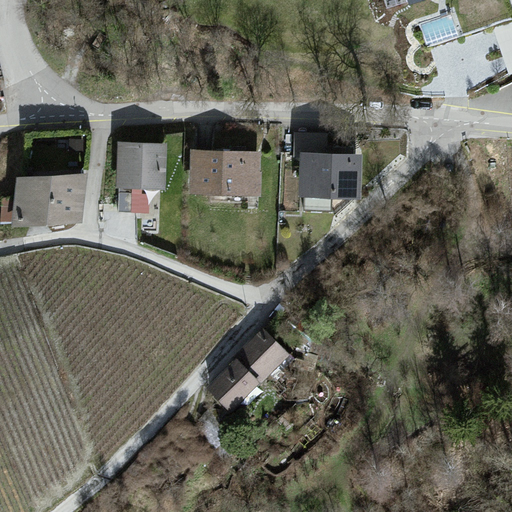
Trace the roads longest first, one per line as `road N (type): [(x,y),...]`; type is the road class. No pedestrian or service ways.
road 1 (unclassified): [(47,117),(449,122)]
road 2 (unclassified): [(59,511),(103,475),(260,303)]
road 3 (unclassified): [(0,248),(86,240),(260,303)]
road 4 (unclassified): [(260,303),(449,122)]
road 5 (unclassified): [(7,0),(47,117)]
